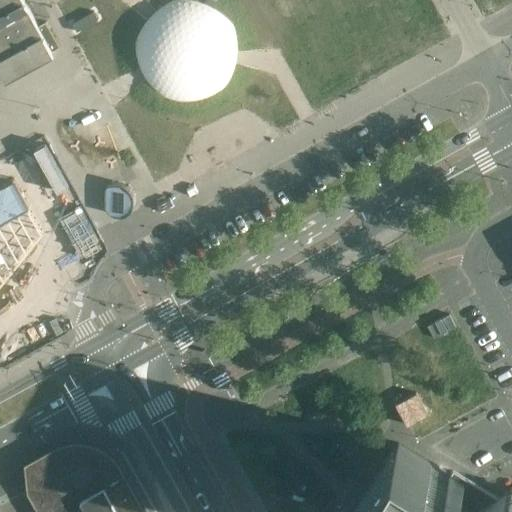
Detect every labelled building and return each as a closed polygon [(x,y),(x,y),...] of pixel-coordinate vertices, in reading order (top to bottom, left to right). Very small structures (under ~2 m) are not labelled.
[(0,0),(0,69),(5,79),(6,81),(54,55),(53,52),(61,48),(46,22),(38,27),(28,8),(25,3),(23,0),(0,0)] [(230,78),(233,72),(236,66),(237,62),(238,57),(238,53),(238,49),(238,46),(238,40),(236,33),(233,27),(230,21),(226,16),(221,11),(216,7),(210,4),(204,1),(200,0),(174,0),(171,1),(165,3),(159,7),(155,10),(154,11),(151,14),(146,19),(145,21),(142,26),(139,33),(137,39),(137,46),(136,52),(137,59),(139,65),(140,68),(142,73),(145,77),(146,79),(149,83),(153,87),(159,91),(165,95),(171,97),(177,99),(184,100),(190,100),(197,99),(204,98),(210,95),(216,92),(221,88),(226,83),(230,78)] [(77,32),(80,30),(94,23),(98,20),(93,12),(89,14),(75,22),(73,23),(77,32)] [(16,173),(0,181),(0,288),(48,230),(16,173)] [(105,206),(105,207),(106,209),(107,209),(107,210),(108,211),(109,211),(110,212),(111,212),(112,213),(113,213),(114,213),(115,214),(116,214),(117,214),(118,214),(119,214),(120,214),(121,213),(122,213),(123,213),(125,212),(126,211),(127,211),(128,210),(129,209),(130,208),(130,207),(131,206),(132,205),(133,203),(133,201),(133,200),(134,198),(134,197),(133,195),(133,193),(132,192),(132,191),(131,189),(131,188),(130,187),(129,186),(128,185),(127,184),(126,184),(124,183),(123,183),(122,182),(121,182),(119,182),(118,182),(117,182),(116,182),(115,182),(114,182),(113,182),(112,183),(111,183),(110,184),(108,184),(107,185),(106,186),(105,187),(105,189),(106,189),(106,197),(106,206),(105,206)] [(396,404),(398,408),(407,425),(428,414),(416,393),(396,404)] [(146,511),(122,468),(120,465),(118,462),(117,461),(115,458),(111,454),(108,452),(105,450),(102,448),(99,446),(94,444),(91,443),(87,443),(84,442),(80,442),(75,442),(70,442),(64,443),(59,445),(54,447),(26,463),(27,463),(26,464),(29,492),(40,511),(81,511),(87,509),(88,511),(146,511)] [(511,511),(511,487),(500,494),(493,498),(465,481),(465,480),(451,471),(450,474),(399,443),(396,448),(396,449),(388,462),(381,458),(373,470),(380,475),(357,511),(511,511)]
